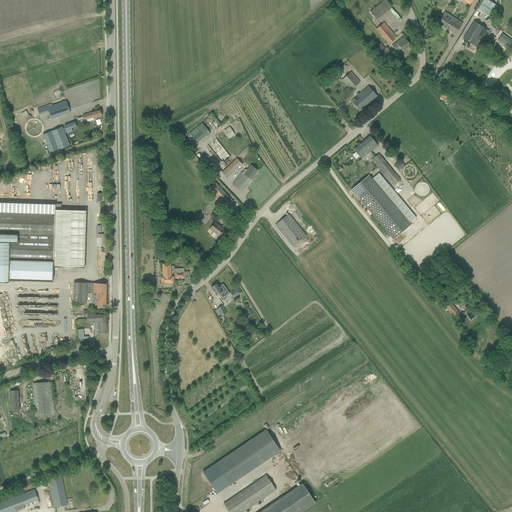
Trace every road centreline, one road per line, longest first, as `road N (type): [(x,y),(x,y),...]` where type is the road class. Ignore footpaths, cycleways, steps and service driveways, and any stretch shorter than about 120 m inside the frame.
road 1 (unclassified): [(177,450),(164,351),(176,303),(209,277),(266,207),(422,75)]
road 2 (primary): [(133,374),(123,0)]
road 3 (tertiary): [(114,353),(109,0)]
